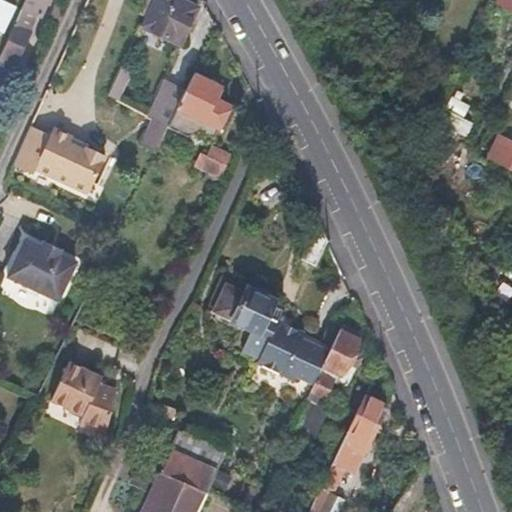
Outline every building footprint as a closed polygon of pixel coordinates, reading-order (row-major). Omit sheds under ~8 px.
[(0,0),(0,33),(3,35),(16,8),(0,0)] [(46,0),(23,0),(16,17),(26,21),(35,25),(46,0)] [(152,0),(140,25),(180,44),(196,7),(181,0),(152,0)] [(511,0),(494,0),(493,3),(511,12),(511,0)] [(26,21),(16,17),(7,37),(17,41),(26,21)] [(7,37),(3,46),(0,52),(0,56),(14,62),(22,43),(17,41),(7,37)] [(192,74),(183,93),(166,129),(185,138),(198,134),(211,140),(217,128),(228,105),(214,98),(219,89),(192,74)] [(183,93),(162,84),(147,115),(158,121),(145,146),(155,151),(166,129),(183,93)] [(31,127),(13,168),(31,174),(34,169),(86,193),(103,157),(85,147),(84,147),(82,151),(67,144),(70,137),(51,128),(48,135),(31,127)] [(511,144),(496,136),(485,159),(511,172),(511,144)] [(70,137),(67,144),(82,151),(84,147),(85,147),(86,145),(70,137)] [(204,155),(198,152),(191,166),(218,180),(229,156),(209,145),(204,155)] [(325,242),(317,224),(298,260),(313,267),(325,242)] [(38,247),(21,239),(3,278),(54,302),(73,264),(56,257),(59,252),(40,243),(38,247)] [(243,293),(224,283),(210,313),(250,332),(241,351),(258,359),(256,365),(292,382),(295,377),(312,385),(327,352),(298,339),(301,333),(274,320),(280,308),(272,304),(273,300),(245,287),(243,293)] [(353,332),(339,325),(327,352),(312,385),(309,391),(327,400),(335,382),(336,383),(345,364),(353,367),(357,357),(349,354),(356,340),(351,337),(353,332)] [(101,376),(68,359),(50,399),(81,415),(79,427),(107,434),(116,389),(98,380),(101,376)] [(327,400),(309,391),(272,472),(291,481),(327,400)] [(383,406),(362,396),(317,490),(329,495),(349,453),(359,457),(383,406)] [(180,432),(171,452),(215,472),(224,453),(180,432)] [(215,472),(171,452),(141,511),(196,511),(205,494),(215,472)] [(329,495),(317,490),(306,511),(337,511),(342,502),(329,495)]
